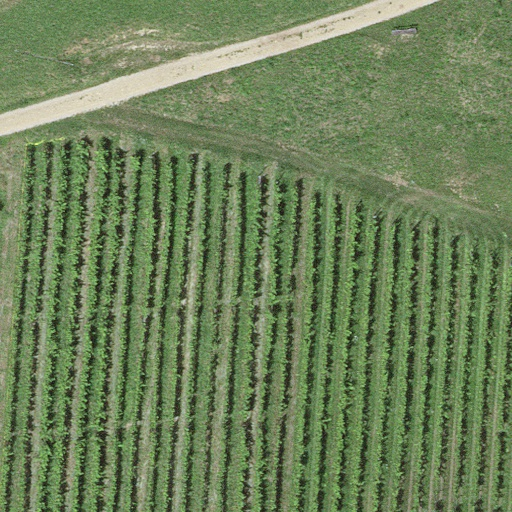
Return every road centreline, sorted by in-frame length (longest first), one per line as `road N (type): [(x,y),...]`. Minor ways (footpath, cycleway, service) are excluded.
road 1 (track): [(511,226),(91,95)]
road 2 (track): [(401,0),(0,121)]
